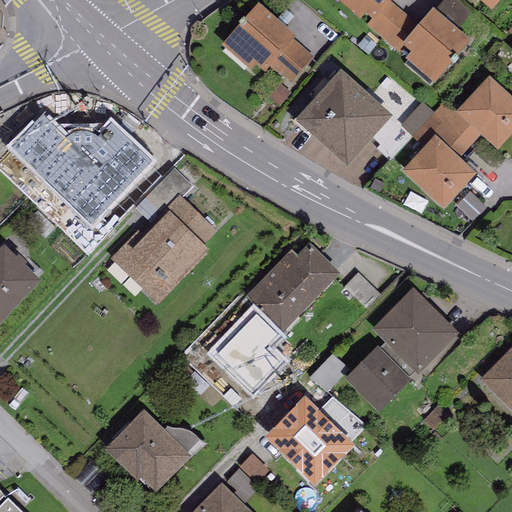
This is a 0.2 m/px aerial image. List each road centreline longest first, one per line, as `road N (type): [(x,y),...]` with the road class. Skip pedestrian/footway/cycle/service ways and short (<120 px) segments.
road 1 (residential): [(511,290),(260,165),(93,41)]
road 2 (residential): [(0,425),(91,511)]
